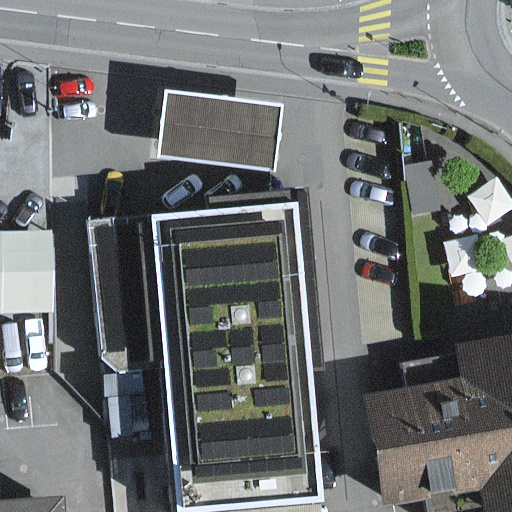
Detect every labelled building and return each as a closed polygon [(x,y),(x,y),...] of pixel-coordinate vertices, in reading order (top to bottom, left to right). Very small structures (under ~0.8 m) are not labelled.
[(278,106),(157,92),(149,160),(269,174),(278,106)] [(290,203),(142,216),(168,511),(257,511),(316,507),(290,203)] [(0,306),(58,306),(57,223),(0,223),(0,306)] [(511,511),(511,334),(506,336),(449,347),(455,380),(357,398),(379,510),(426,501),(428,511),(458,511),(478,508),(478,511),(511,511)] [(76,511),(76,496),(0,501),(0,511),(76,511)]
